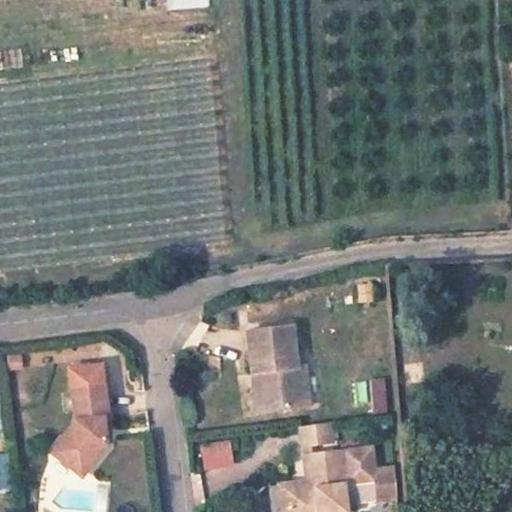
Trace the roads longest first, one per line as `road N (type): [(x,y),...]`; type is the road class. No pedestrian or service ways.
road 1 (residential): [(149,308),(369,253),(511,244)]
road 2 (residential): [(149,308),(176,511)]
road 3 (residential): [(0,326),(149,308)]
